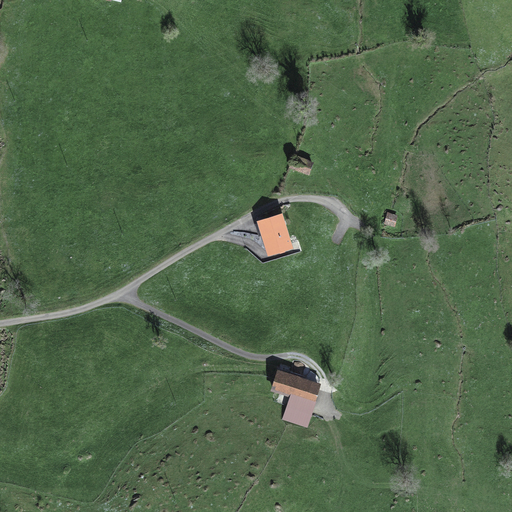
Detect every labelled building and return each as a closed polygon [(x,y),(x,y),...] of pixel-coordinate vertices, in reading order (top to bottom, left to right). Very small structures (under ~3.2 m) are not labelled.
[(290,167),(309,174),(314,161),(295,154),(290,167)] [(282,211),(257,219),(269,255),(294,247),(282,211)] [(395,228),(398,215),(387,212),(384,225),(395,228)] [(315,403),(322,382),(278,368),(271,389),(290,395),(315,403)] [(315,403),(290,395),(282,419),(307,428),(315,403)]
